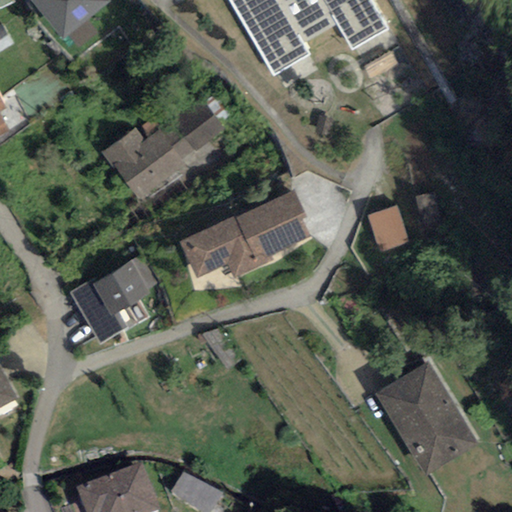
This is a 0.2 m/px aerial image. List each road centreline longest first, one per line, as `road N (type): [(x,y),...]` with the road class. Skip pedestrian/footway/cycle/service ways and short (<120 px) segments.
road 1 (residential): [(0,211),(50,293),(56,371)]
road 2 (residential): [(40,511),(32,460),(56,371)]
